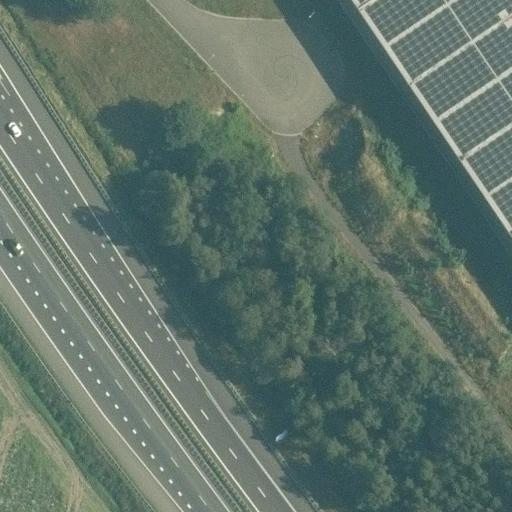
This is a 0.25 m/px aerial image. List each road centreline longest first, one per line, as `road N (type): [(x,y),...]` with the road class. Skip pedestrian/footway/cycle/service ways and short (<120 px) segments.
road 1 (motorway): [(280,511),(0,118)]
road 2 (track): [(259,62),(276,131),(396,221),(452,294),(511,407)]
road 3 (motorway): [(0,216),(210,511)]
road 4 (unclassified): [(308,65),(238,54),(167,0)]
